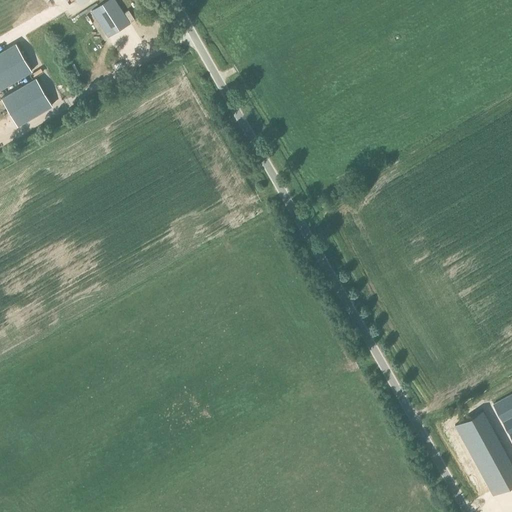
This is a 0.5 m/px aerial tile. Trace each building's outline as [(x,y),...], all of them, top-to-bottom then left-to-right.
[(106,0),(98,5),(104,14),(94,20),(94,22),(92,24),(102,40),(129,24),(118,6),(113,0),(106,0)] [(0,89),(32,70),(16,43),(0,52),(0,89)] [(52,105),(36,77),(2,98),(18,125),(52,105)] [(511,438),(511,393),(493,404),(511,438)] [(511,484),(511,467),(481,410),(454,425),(493,495),(511,484)]
